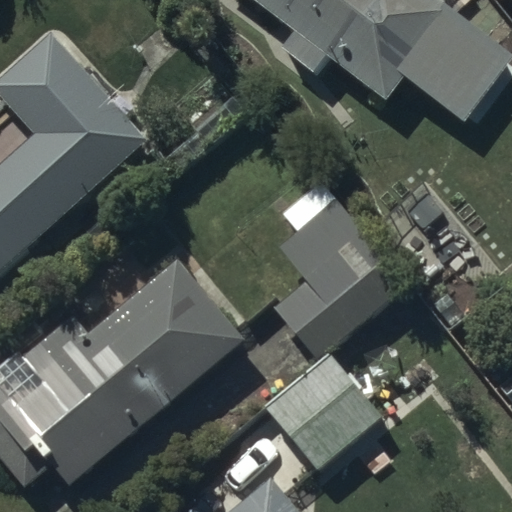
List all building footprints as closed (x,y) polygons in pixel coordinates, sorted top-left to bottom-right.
[(246,0),(295,37),(281,54),(316,81),(330,63),(388,107),(406,84),(465,129),(511,68),(511,59),(434,0),(246,0)] [(0,293),(154,153),(62,48),(0,101),(42,147),(0,186),(0,293)] [(411,298),(325,193),(286,225),(302,244),(283,260),(311,293),(278,321),(321,373),(411,298)] [(98,354),(81,334),(32,373),(27,367),(0,388),(0,392),(5,399),(0,403),(0,466),(33,508),(61,485),(77,506),(254,362),(185,280),(98,354)] [(390,433),(338,369),(273,422),(326,486),(390,433)] [(227,511),(300,511),(271,477),(227,511)]
